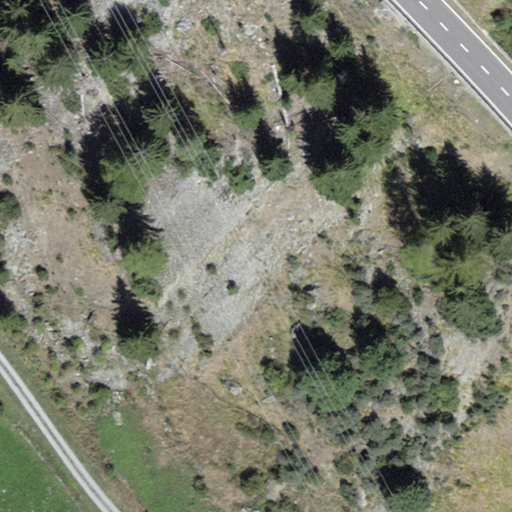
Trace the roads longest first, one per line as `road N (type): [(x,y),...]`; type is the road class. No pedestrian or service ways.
road 1 (track): [(111,511),(0,361)]
road 2 (primary): [(511,100),(418,0)]
